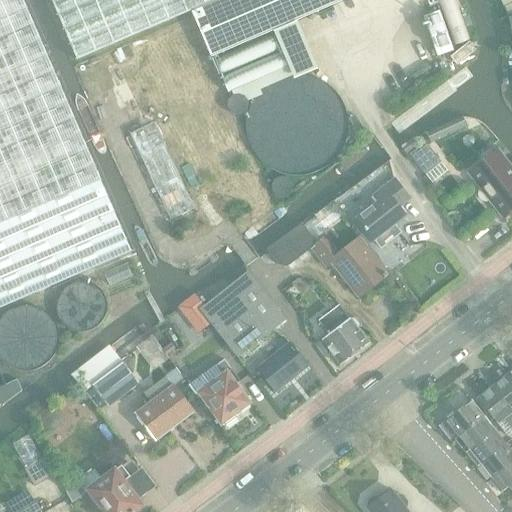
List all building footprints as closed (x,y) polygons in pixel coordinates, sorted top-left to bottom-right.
[(21,0),(0,0),(0,224),(100,181),(21,0)] [(49,0),(75,59),(190,12),(217,0),(49,0)] [(340,0),(217,0),(190,12),(210,57),(327,6),(340,0)] [(511,1),(503,6),(508,18),(511,15),(511,1)] [(462,117),(426,133),(430,143),(466,126),(462,117)] [(171,220),(194,209),(154,123),(130,134),(171,220)] [(440,162),(424,142),(408,154),(424,175),(440,162)] [(511,171),(496,151),(467,173),(479,189),(478,190),(477,191),(477,193),(477,194),(477,195),(477,196),(477,197),(478,198),(479,199),(480,200),(481,201),(482,201),(486,202),(489,201),(502,217),(511,209),(511,171)] [(370,193),(352,207),(360,217),(356,220),(373,241),(376,240),(382,248),(400,234),(393,226),(405,217),(398,209),(410,200),(394,180),(373,197),(370,193)] [(100,181),(0,224),(0,307),(130,252),(100,181)] [(316,217),(303,226),(316,245),(324,238),(329,235),(325,229),(316,217)] [(324,238),(316,245),(303,226),(301,225),(286,236),(299,253),(301,256),(311,249),(327,269),(332,264),(359,299),(387,277),(358,240),(338,256),(324,238)] [(278,265),(286,267),(301,256),(299,253),(286,236),(266,251),(278,265)] [(247,272),(199,311),(237,359),(285,321),(247,272)] [(368,346),(357,332),(359,327),(354,320),(349,320),(339,306),(318,322),(328,335),(320,341),(339,367),(368,346)] [(59,347),(59,346),(58,340),(56,334),(53,329),(49,324),(44,321),(39,318),(34,317),(28,316),(23,317),(17,318),(13,321),(7,325),(4,329),(1,334),(0,337),(0,354),(1,357),(4,363),(7,367),(12,371),(17,374),(22,375),(28,376),(33,376),(38,375),(44,372),(48,369),(52,365),(55,360),(58,353),(59,347)] [(306,368),(288,345),(256,371),(274,394),(306,368)] [(223,360),(190,384),(220,425),(221,424),(224,428),(236,419),(233,415),(248,405),(234,386),(239,383),(223,360)] [(123,364),(85,393),(97,408),(104,403),(108,407),(139,384),(123,364)] [(511,414),(511,385),(505,377),(491,388),(511,414)] [(154,441),(194,412),(175,386),(173,387),(166,378),(144,394),(151,403),(135,415),(154,441)] [(0,400),(2,405),(21,391),(16,380),(0,387),(0,400)] [(477,400),(497,425),(506,436),(511,431),(511,414),(491,388),(477,400)] [(471,403),(439,428),(451,443),(455,441),(454,440),(482,418),(471,403)] [(62,424),(49,407),(25,425),(29,432),(30,431),(37,443),(62,424)] [(454,440),(455,441),(465,454),(494,432),(482,418),(454,440)] [(477,469),(480,466),(505,446),(494,432),(465,454),(477,469)] [(28,436),(13,445),(26,468),(41,459),(28,436)] [(480,466),(491,480),(511,462),(511,454),(505,446),(480,466)] [(26,468),(24,469),(34,486),(53,475),(43,458),(41,459),(26,468)] [(503,494),(508,489),(511,493),(511,462),(491,480),(503,494)] [(133,511),(140,507),(135,499),(138,497),(125,480),(129,477),(120,466),(101,481),(93,471),(65,493),(71,505),(87,492),(102,511),(133,511)] [(409,511),(407,508),(407,504),(403,497),(397,497),(396,498),(390,492),(379,500),(378,499),(373,498),(367,503),(366,508),(367,509),(366,510),(367,511),(409,511)] [(39,511),(33,502),(15,511),(39,511)]
